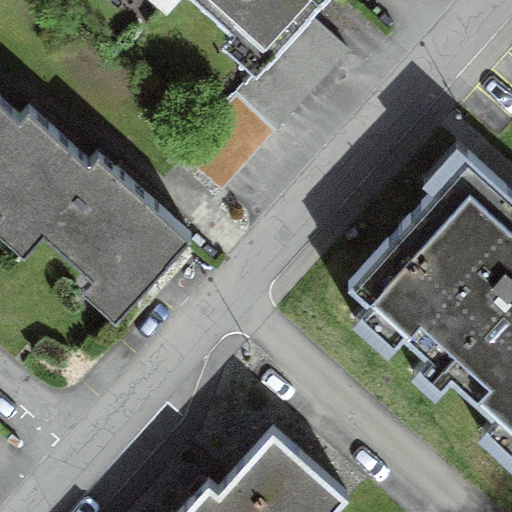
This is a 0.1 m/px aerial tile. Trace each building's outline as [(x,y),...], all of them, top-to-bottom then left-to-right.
[(146,0),(155,8),(162,0),(163,0),(167,3),(169,0),(202,0),(230,25),(221,35),(223,37),(218,43),(250,72),(308,7),(314,0),(146,0)] [(349,43),(308,7),(250,72),(290,108),(349,43)] [(274,125),(290,108),(250,72),(234,89),(274,125)] [(220,185),(274,125),(234,89),(180,149),(220,185)] [(0,134),(22,110),(0,90),(0,134)] [(31,100),(22,110),(0,134),(0,228),(24,249),(42,228),(91,271),(81,282),(85,285),(79,292),(107,316),(112,311),(116,314),(192,228),(97,144),(90,152),(31,100)] [(432,182),(346,277),(367,296),(352,313),(389,346),(403,330),(425,350),(411,366),(436,389),(452,371),(474,391),(468,398),(487,415),(476,426),(511,458),(511,182),(458,133),(422,172),(432,182)] [(210,472),(173,511),(328,511),(350,488),(274,418),(218,480),(210,472)]
